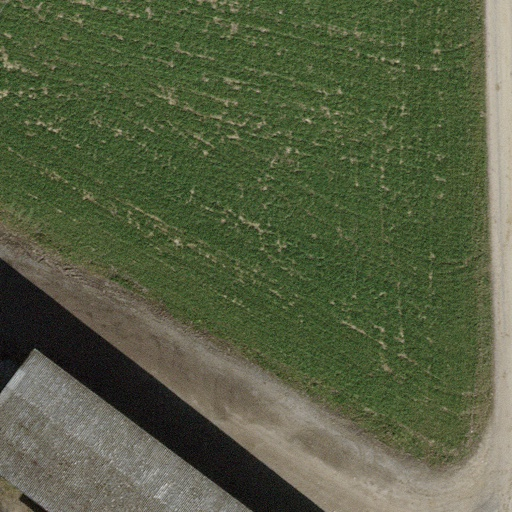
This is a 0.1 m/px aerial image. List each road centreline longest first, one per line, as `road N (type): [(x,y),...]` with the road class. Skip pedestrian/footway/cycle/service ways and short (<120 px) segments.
road 1 (track): [(508,0),(511,511)]
road 2 (track): [(374,511),(0,284)]
